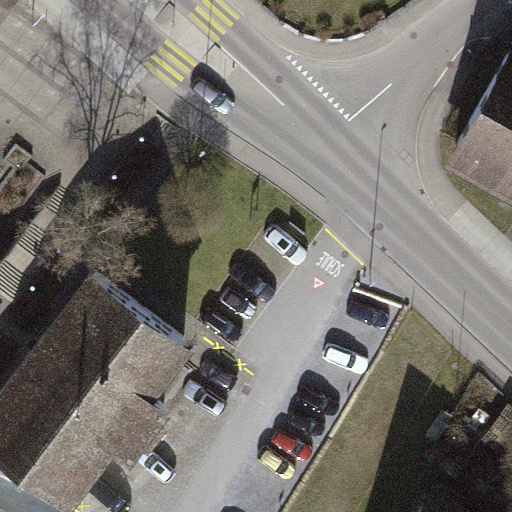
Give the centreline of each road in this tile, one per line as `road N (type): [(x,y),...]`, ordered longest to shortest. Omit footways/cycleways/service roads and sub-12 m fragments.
road 1 (residential): [(385,208),(335,257),(194,511)]
road 2 (tertiary): [(327,151),(149,0)]
road 3 (residential): [(327,151),(504,0)]
road 4 (tertiary): [(511,325),(385,208)]
